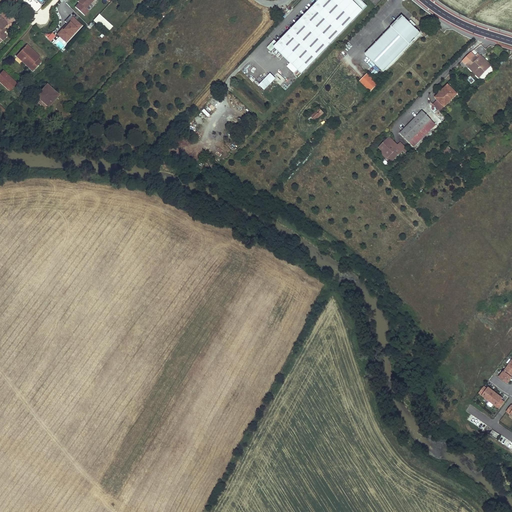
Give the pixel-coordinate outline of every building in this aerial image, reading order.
[(80,0),(74,7),(85,17),(90,12),(88,10),(96,0),(80,0)] [(319,0),(277,44),(274,47),(282,55),(290,63),(301,74),(367,6),(360,0),(319,0)] [(107,33),(113,27),(99,14),(93,21),(107,33)] [(56,35),(66,44),(83,26),(71,15),(65,22),(67,23),(56,35)] [(408,24),(401,17),(365,55),(383,72),(419,34),(412,27),(408,24)] [(279,59),(282,55),(274,47),(277,44),(274,40),(267,48),(279,59)] [(38,60),(29,52),(31,50),(26,46),(17,56),(33,71),(41,63),(38,60)] [(40,58),(31,50),(29,52),(38,60),(40,58)] [(490,66),(486,62),(481,57),(478,60),(475,57),(467,65),(479,77),(490,66)] [(301,74),(290,63),(287,67),(298,77),(301,74)] [(0,82),(9,91),(13,87),(16,84),(3,71),(0,74),(0,82)] [(377,85),(366,74),(359,82),(370,92),(377,85)] [(265,89),(271,83),(268,81),(262,86),(265,89)] [(32,101),(38,106),(43,112),(58,96),(47,85),(32,101)] [(437,100),(444,107),(457,95),(448,86),(436,98),(437,100)] [(440,111),(444,107),(437,100),(433,104),(433,105),(440,111)] [(315,121),(319,117),(324,113),(317,105),(313,109),(313,108),(304,116),(311,123),(314,120),(315,121)] [(422,111),(400,133),(405,139),(409,142),(413,138),(418,142),(436,125),(422,111)] [(396,146),(389,138),(379,148),(383,152),(388,157),(390,155),(394,159),(402,151),(404,153),(407,150),(401,145),(397,149),(395,147),(396,146)] [(390,163),(394,159),(390,155),(388,157),(383,152),(380,154),(390,163)] [(511,378),(504,372),(500,378),(508,384),(511,378)] [(487,390),(484,387),(479,393),(489,401),(495,393),(489,388),(487,390)] [(495,393),(489,401),(490,402),(494,405),(500,409),(505,403),(501,400),(502,399),(495,393)]
